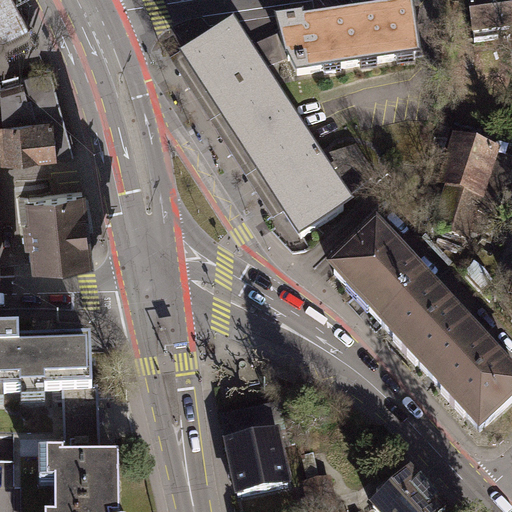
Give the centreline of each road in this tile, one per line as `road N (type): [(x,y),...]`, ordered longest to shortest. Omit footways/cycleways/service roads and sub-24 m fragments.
road 1 (primary): [(156,288),(224,292),(339,360),(479,492)]
road 2 (primary): [(95,27),(128,136),(156,288)]
road 3 (secondary): [(195,511),(156,288)]
road 4 (tertiary): [(0,294),(156,288)]
